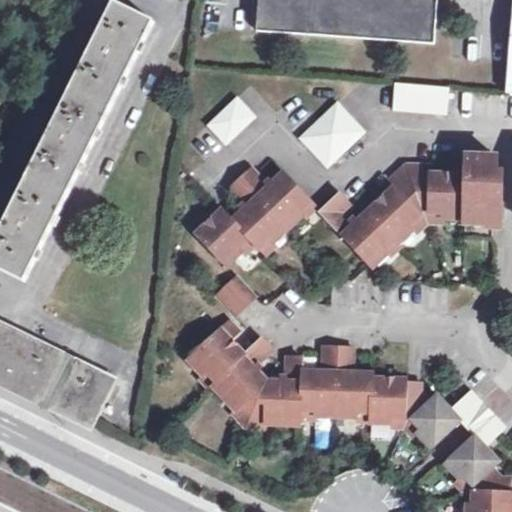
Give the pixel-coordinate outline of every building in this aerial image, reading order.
[(260,0),(259,31),(435,44),(438,0),(260,0)] [(118,6),(0,239),(0,268),(26,281),(157,26),(118,6)] [(451,89),(397,85),(395,111),(448,116),(451,89)] [(239,102),(210,130),(228,149),(257,121),(239,102)] [(338,105),(301,142),(331,171),(367,135),(338,105)] [(498,158),(468,157),(461,179),(433,179),(433,170),(410,169),(393,184),(399,189),(385,202),(389,207),(375,221),(370,216),(360,227),(364,231),(361,234),(343,216),(351,209),(341,198),(321,217),(374,273),(390,257),(387,254),(395,244),(400,248),(414,234),(411,231),(423,218),(420,215),(424,210),(430,210),(431,217),(443,217),(443,221),(467,221),(466,228),(488,229),(489,223),(502,223),(503,206),(501,198),(497,197),(498,158)] [(276,196),(252,172),(230,193),(253,216),(249,220),(244,215),(233,224),(223,214),(213,225),(218,230),(203,244),(227,269),(243,255),(240,252),(252,240),(262,251),(272,242),(276,246),(306,217),(304,216),(304,211),(311,204),(287,177),(276,188),(281,193),(276,196)] [(238,281),(218,300),(238,321),(258,301),(238,281)] [(116,387),(0,326),(0,381),(93,430),(116,387)] [(241,338),(230,327),(190,364),(206,381),(209,377),(218,387),(215,390),(238,414),(241,411),(252,422),(266,423),(266,428),(301,429),(301,414),(315,414),(315,420),(357,420),(357,415),(371,415),(370,426),(393,426),(393,421),(409,421),(420,433),(415,439),(432,456),(482,407),(471,395),(448,418),(444,414),(449,408),(438,398),(432,406),(422,396),(422,387),(408,387),(408,383),(393,384),(393,391),(374,391),(373,377),(360,376),(359,385),(353,385),(353,351),(321,350),(321,384),(314,384),(314,376),(300,376),(299,361),(283,360),(283,394),(276,394),(277,386),(266,386),(258,378),(254,383),(250,378),(272,356),(262,344),(245,360),(236,351),(232,356),(228,351),(241,338)] [(494,421),(445,469),(461,485),(464,482),(475,493),(474,508),(469,508),(469,511),(509,511),(511,511),(511,482),(503,482),(494,472),(500,466),(491,455),(486,460),(483,456),(506,434),(494,421)]
